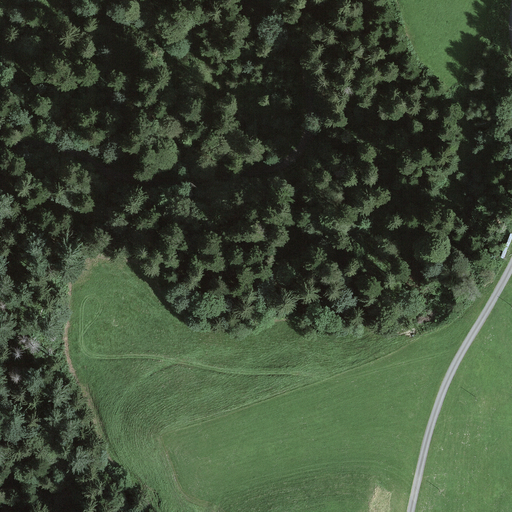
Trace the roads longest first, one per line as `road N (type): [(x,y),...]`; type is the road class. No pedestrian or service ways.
road 1 (unclassified): [(270,0),(310,103),(305,141),(282,164),(182,184),(117,176),(75,151),(0,138)]
road 2 (unclassified): [(511,264),(449,376),(410,511)]
